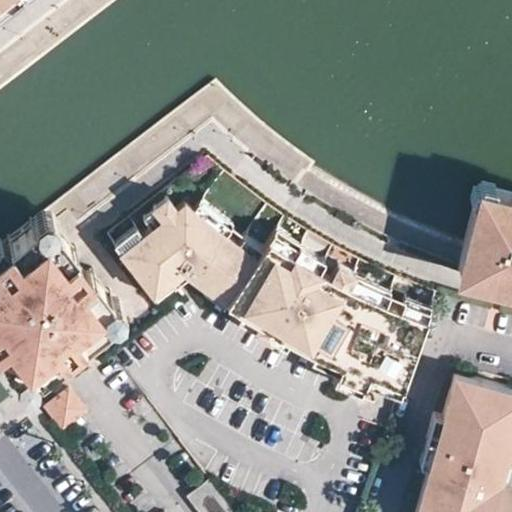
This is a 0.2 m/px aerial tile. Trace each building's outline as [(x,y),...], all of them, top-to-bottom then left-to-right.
[(0,0),(0,19),(24,0),(0,0)] [(481,182),(480,182),(479,184),(476,196),(490,200),(494,185),(481,182)] [(476,196),(479,184),(474,183),(471,196),(476,196)] [(511,189),(494,185),(490,200),(476,196),(459,265),(488,272),(511,277),(511,189)] [(176,203),(167,191),(143,212),(152,222),(176,203)] [(234,220),(201,194),(194,204),(226,229),(234,220)] [(404,379),(427,312),(399,301),(385,296),(349,280),(332,271),(320,265),(294,249),(269,233),(263,241),(256,251),(239,238),(226,229),(194,204),(185,197),(176,203),(152,222),(143,229),(121,246),(151,285),(158,280),(161,284),(173,275),(184,267),(189,270),(191,271),(207,283),(219,291),(221,288),(229,294),(233,289),(248,299),(242,307),(259,317),(255,324),(269,332),(274,326),(290,335),(293,336),(297,330),(318,340),(316,345),(342,357),(339,363),(341,364),(350,368),(348,373),(364,380),(365,377),(369,366),(404,379)] [(0,267),(57,223),(46,209),(0,244),(0,267)] [(143,229),(137,222),(115,239),(121,246),(143,229)] [(301,238),(277,222),(269,233),(294,249),(300,240),(301,238)] [(81,331),(118,302),(91,267),(87,270),(70,249),(74,246),(57,223),(0,267),(0,342),(24,374),(60,347),(56,341),(76,325),(81,331)] [(263,241),(246,229),(239,238),(256,251),(263,241)] [(326,255),(300,240),(294,249),(320,265),(326,255)] [(355,265),(339,256),(332,271),(349,280),(355,266),(355,265)] [(391,283),(355,266),(349,280),(385,296),(391,285),(391,283)] [(189,270),(184,267),(173,275),(177,279),(189,270)] [(511,277),(488,272),(486,279),(511,285),(511,277)] [(161,284),(158,280),(151,285),(157,294),(162,290),(177,279),(173,275),(161,284)] [(229,294),(221,288),(219,291),(207,283),(204,287),(215,296),(224,302),(227,297),(229,294)] [(248,299),(233,289),(229,294),(227,297),(242,307),(248,299)] [(431,301),(404,290),(399,301),(427,312),(431,301)] [(259,317),(242,307),(238,314),(255,324),(259,317)] [(60,347),(81,331),(76,325),(56,341),(60,347)] [(290,335),(274,326),(269,332),(286,342),(290,335)] [(318,340),(297,330),(293,336),(314,348),(316,345),(318,340)] [(342,357),(316,345),(314,348),(311,355),(337,367),(339,363),(342,357)] [(348,373),(350,368),(341,364),(339,363),(337,367),(334,377),(361,388),(364,380),(348,373)] [(404,379),(369,366),(365,377),(400,390),(404,379)] [(511,383),(456,368),(443,412),(436,437),(432,452),(429,462),(415,511),(511,511),(511,476),(510,476),(500,473),(506,454),(511,431),(511,383)] [(436,437),(443,412),(434,409),(427,434),(436,437)] [(432,452),(436,437),(427,434),(422,449),(432,452)] [(432,452),(422,449),(420,459),(429,462),(432,452)] [(510,476),(511,468),(511,455),(506,454),(500,473),(510,476)]
